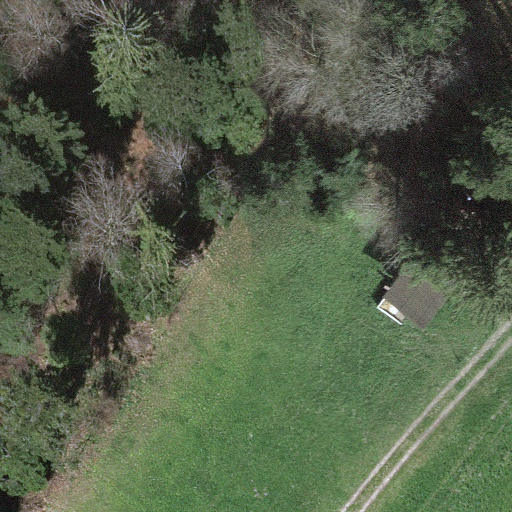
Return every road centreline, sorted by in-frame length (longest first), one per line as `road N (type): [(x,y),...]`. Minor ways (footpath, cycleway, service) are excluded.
road 1 (track): [(349,511),(511,327)]
road 2 (track): [(508,0),(310,92)]
